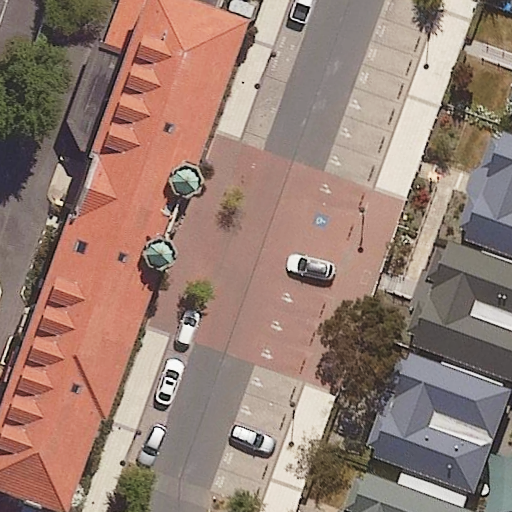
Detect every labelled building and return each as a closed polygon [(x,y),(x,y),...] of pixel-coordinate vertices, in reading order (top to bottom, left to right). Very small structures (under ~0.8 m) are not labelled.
[(264,10),(236,0),(108,0),(93,45),(129,58),(90,168),(0,421),(0,495),(47,511),(86,511),(195,205),(264,10)] [(511,125),(480,221),(511,231),(511,125)] [(511,249),(464,235),(435,333),(511,355),(511,249)] [(511,378),(424,350),(391,451),(511,490),(511,378)] [(511,511),(511,507),(384,465),(368,511),(511,511)]
